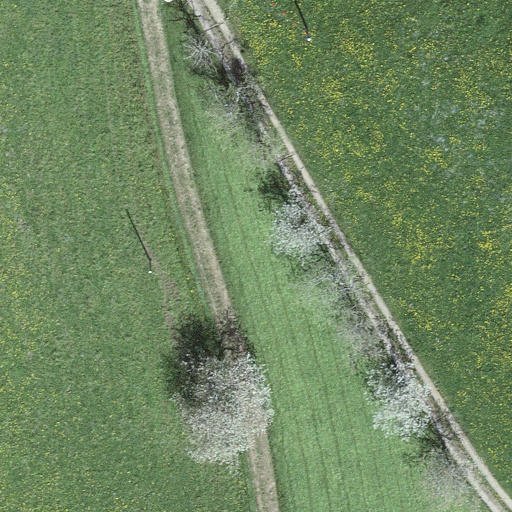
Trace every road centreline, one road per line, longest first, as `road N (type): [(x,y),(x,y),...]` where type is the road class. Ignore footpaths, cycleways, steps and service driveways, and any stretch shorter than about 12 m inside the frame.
road 1 (track): [(508,511),(409,371),(190,0)]
road 2 (track): [(148,0),(180,179),(267,511)]
